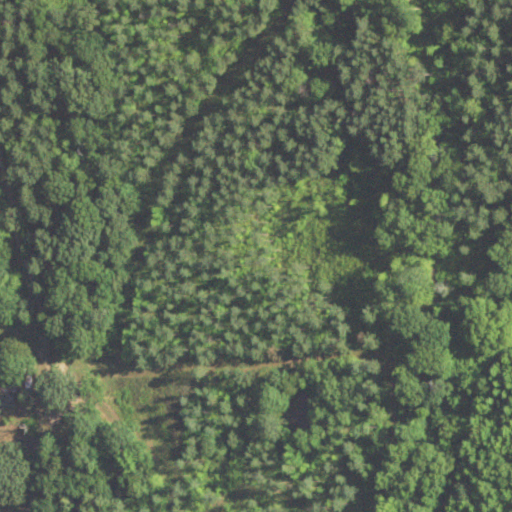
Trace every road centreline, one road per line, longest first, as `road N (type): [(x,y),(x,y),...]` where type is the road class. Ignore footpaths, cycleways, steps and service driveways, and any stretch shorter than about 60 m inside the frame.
road 1 (residential): [(322,0),(299,47),(154,199),(132,329),(66,377),(0,481)]
road 2 (residential): [(66,377),(50,366),(0,162)]
